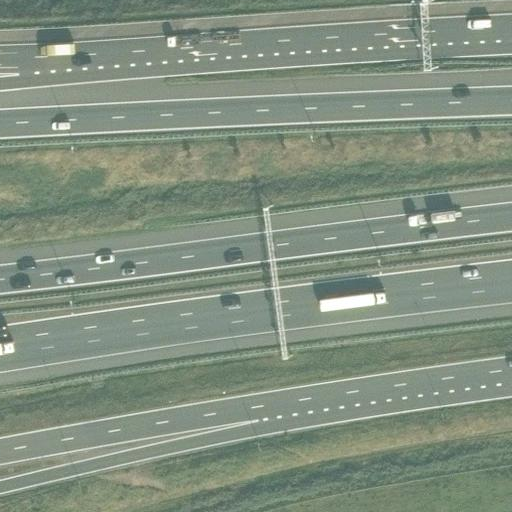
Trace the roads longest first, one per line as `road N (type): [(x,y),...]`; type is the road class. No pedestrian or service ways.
road 1 (motorway): [(0,346),(511,279)]
road 2 (motorway): [(511,212),(0,276)]
road 3 (motorway): [(511,103),(0,127)]
road 4 (trunk): [(511,30),(52,57)]
road 5 (motorway): [(0,485),(162,449),(263,409)]
road 6 (trunk): [(0,456),(263,409)]
road 7 (trunk): [(263,409),(511,372)]
